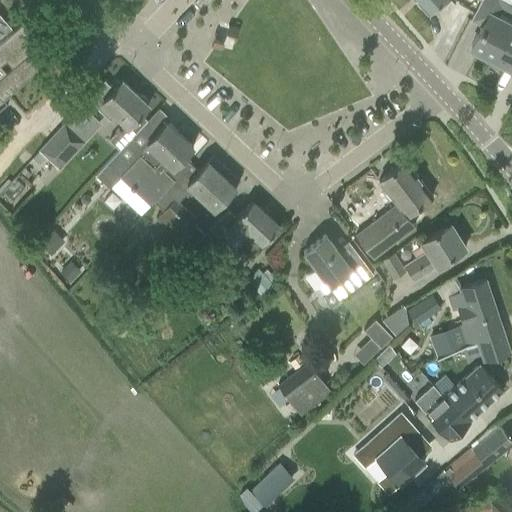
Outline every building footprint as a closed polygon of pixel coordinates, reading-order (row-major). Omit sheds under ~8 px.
[(414,0),(427,13),(441,0),(414,0)] [(476,55),(490,63),(511,21),(511,0),(479,0),(480,0),(497,9),(494,14),(491,13),(485,25),(482,23),(469,47),(478,51),(476,55)] [(0,36),(10,28),(0,16),(0,36)] [(511,21),(490,63),(502,69),(504,65),(511,68),(511,21)] [(0,99),(1,100),(40,67),(34,61),(47,50),(23,22),(0,42),(0,99)] [(140,114),(148,105),(146,103),(146,102),(146,100),(141,95),(139,95),(139,96),(121,80),(118,83),(115,79),(109,85),(104,80),(100,83),(86,99),(109,119),(114,114),(126,125),(124,127),(121,124),(118,128),(117,128),(114,131),(115,132),(108,139),(118,148),(119,149),(145,121),(147,120),(140,114)] [(119,177),(149,205),(189,162),(182,156),(192,146),(166,121),(156,132),(145,121),(119,149),(118,148),(95,173),(94,174),(108,189),(119,177)] [(39,150),(59,168),(83,141),(64,123),(39,150)] [(189,162),(149,205),(151,207),(154,204),(162,211),(153,218),(175,240),(166,249),(179,261),(204,235),(192,223),(196,219),(177,202),(191,188),(213,208),(239,180),(212,155),(197,171),(189,162)] [(355,235),(367,251),(372,258),(414,226),(406,215),(432,195),(405,159),(378,180),(396,204),(355,235)] [(210,227),(219,237),(223,232),(249,256),(278,225),(251,201),(235,217),(227,209),(210,227)] [(405,264),(414,279),(465,247),(450,223),(420,242),(426,251),(405,264)] [(53,232),(41,246),(50,254),(63,241),(53,232)] [(324,234),(302,251),(314,266),(306,272),(307,272),(304,274),(312,284),(315,288),(319,285),(325,281),(340,299),(373,274),(355,251),(344,260),(324,234)] [(381,260),(392,279),(404,271),(393,253),(381,260)] [(72,263),(60,274),(69,283),(80,272),(72,263)] [(460,292),(448,296),(452,310),(457,308),(462,323),(459,327),(465,345),(465,346),(465,347),(477,343),(480,353),(483,360),(486,359),(498,355),(510,352),(509,350),(502,329),(486,278),(459,287),(460,292)] [(431,294),(407,310),(416,324),(440,308),(431,294)] [(363,330),(380,347),(391,336),(374,318),(363,330)] [(387,343),(372,358),(379,366),(395,352),(387,343)] [(465,347),(461,348),(465,359),(480,353),(477,343),(465,347)] [(498,355),(486,359),(488,367),(500,363),(498,355)] [(276,386),(300,416),(331,393),(328,389),(308,362),(276,386)] [(479,362),(444,394),(468,420),(469,419),(503,389),(479,362)] [(432,384),(413,400),(448,438),(449,439),(469,421),(469,419),(468,420),(444,394),(442,396),(432,384)] [(399,415),(365,446),(388,472),(378,482),(389,494),(423,463),(400,437),(411,428),(399,415)] [(452,482),(457,488),(511,445),(511,443),(498,426),(441,470),(452,482)] [(511,511),(511,497),(470,501),(471,511),(489,511),(492,511),(491,511),(511,511)]
